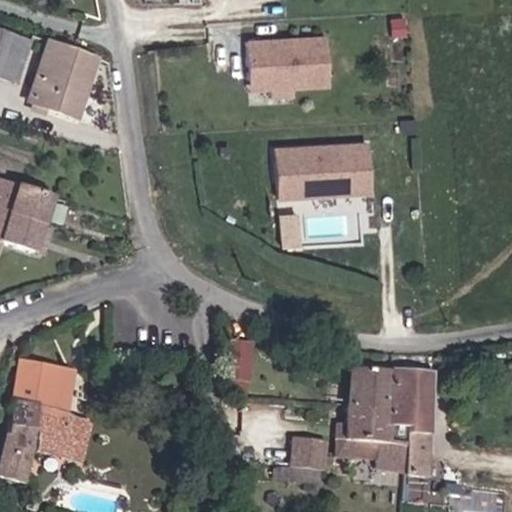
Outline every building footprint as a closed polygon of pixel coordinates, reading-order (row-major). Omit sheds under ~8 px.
[(0,79),(15,85),(29,41),(0,31),(0,79)] [(319,37),(240,46),(245,84),(255,83),(267,92),(290,90),(325,86),(319,37)] [(75,120),(95,56),(49,40),(25,102),(75,120)] [(366,141),(274,152),(280,201),(339,194),(347,183),(360,181),(358,159),(367,158),(366,141)] [(371,190),(367,158),(358,159),(360,181),(347,183),(339,194),(371,190)] [(50,193),(0,178),(0,240),(42,253),(49,229),(40,227),(50,193)] [(278,212),(278,244),(295,245),(295,213),(278,212)] [(209,376),(245,379),(248,340),(213,337),(209,376)] [(0,473),(23,479),(29,449),(81,460),(90,420),(66,415),(75,371),(15,359),(2,426),(0,425),(0,473)] [(425,473),(430,370),(347,366),(345,412),(335,412),(333,468),(425,473)] [(276,441),(275,465),(321,467),(323,439),(291,438),(291,442),(276,441)]
